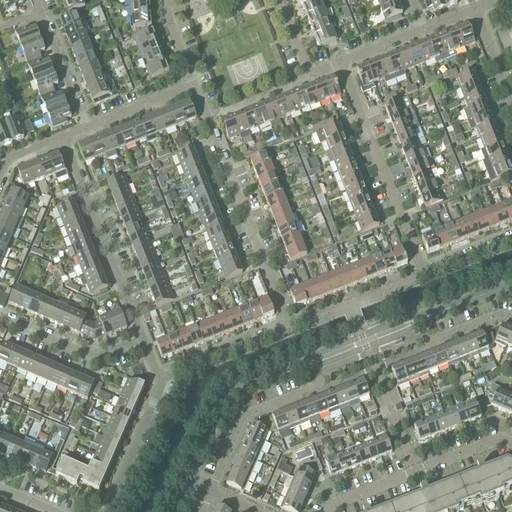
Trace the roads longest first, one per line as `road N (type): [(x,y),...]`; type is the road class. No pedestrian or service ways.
road 1 (tertiary): [(511,294),(474,300),(241,384),(224,396),(189,482)]
road 2 (residential): [(160,383),(289,328),(208,119)]
road 3 (residential): [(339,63),(423,273),(511,238)]
road 4 (residential): [(142,338),(62,137)]
road 5 (residential): [(511,449),(486,444),(330,511)]
road 6 (residential): [(142,338),(96,356),(0,318)]
road 7 (residential): [(208,490),(241,416),(305,391)]
road 8 (residential): [(108,511),(160,383)]
road 9 (residential): [(84,127),(39,13)]
